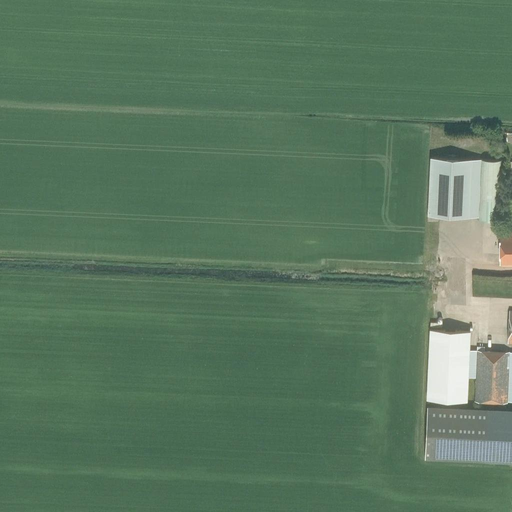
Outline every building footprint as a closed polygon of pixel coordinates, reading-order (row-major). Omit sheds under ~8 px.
[(431,157),(428,215),(470,216),(472,158),(431,157)] [(481,159),(479,217),(479,219),(501,220),(503,160),(481,159)] [(500,231),(500,265),(501,265),(501,264),(506,264),(507,264),(511,264),(511,231),(506,232),(506,231),(505,231),(505,232),(501,232),(501,231),(500,231)] [(430,329),(427,399),(468,401),(469,376),(470,350),(470,331),(430,329)] [(477,350),(475,401),(507,403),(507,402),(509,352),(485,351),(477,350)] [(511,511),(511,478),(423,474),(421,511),(511,511)]
